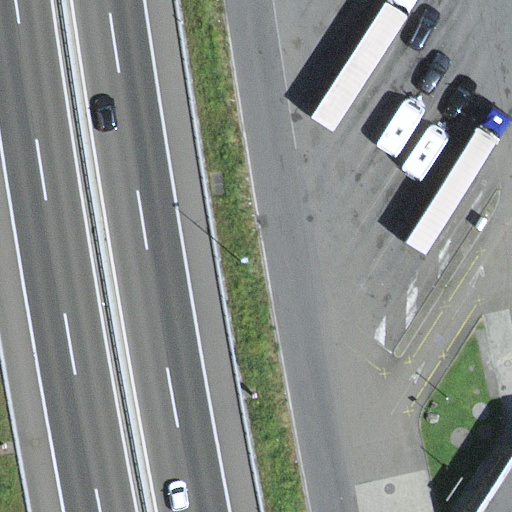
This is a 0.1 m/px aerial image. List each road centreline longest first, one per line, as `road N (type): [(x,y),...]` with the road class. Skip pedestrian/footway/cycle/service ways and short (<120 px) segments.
road 1 (motorway): [(334,511),(246,0)]
road 2 (motorway): [(16,0),(101,511)]
road 3 (motorway): [(193,511),(109,0)]
